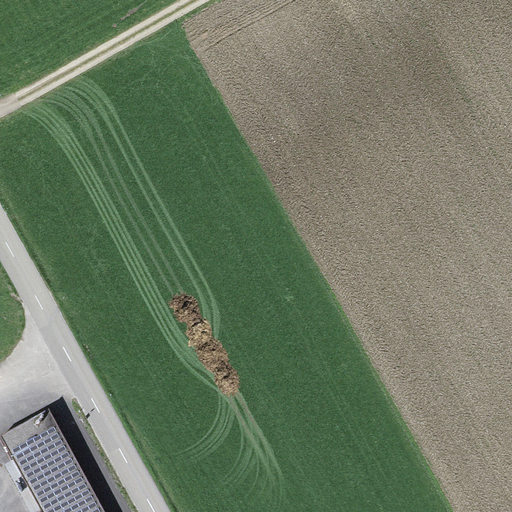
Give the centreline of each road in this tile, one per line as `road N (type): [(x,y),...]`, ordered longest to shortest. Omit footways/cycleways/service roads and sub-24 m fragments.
road 1 (tertiary): [(0,233),(154,511)]
road 2 (track): [(0,106),(199,0)]
